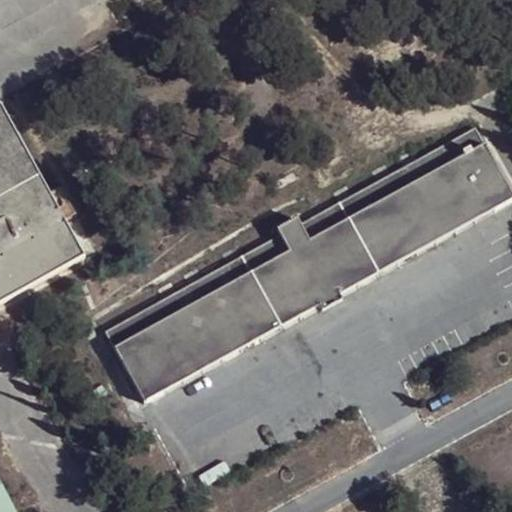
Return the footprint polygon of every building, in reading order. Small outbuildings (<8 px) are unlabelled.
[(0,298),(83,253),(69,228),(81,221),(60,182),(46,189),(0,105),(0,298)] [(474,129),(303,223),(311,238),(486,141),(474,129)] [(511,197),(511,187),(486,141),(311,238),(303,223),(298,215),(278,227),(282,235),(291,251),(117,347),(146,399),(511,197)] [(106,330),(117,347),(291,251),(282,235),(106,330)] [(0,511),(11,511),(0,493),(0,511)]
